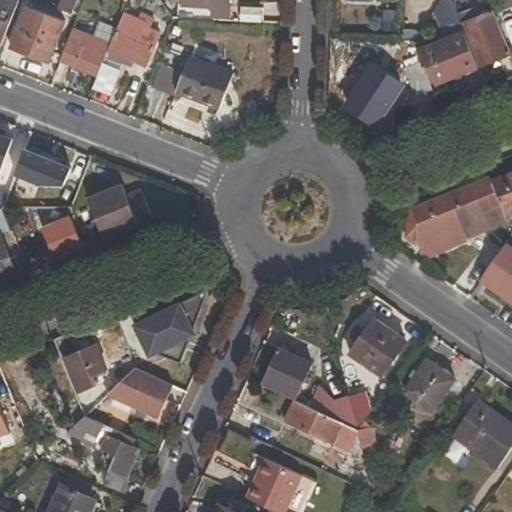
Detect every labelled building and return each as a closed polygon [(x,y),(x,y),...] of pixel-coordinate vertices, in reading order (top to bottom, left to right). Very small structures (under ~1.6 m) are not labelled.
[(0,0),(0,44),(1,45),(19,1),(16,0),(0,0)] [(212,9),(211,20),(262,22),(262,8),(230,6),(229,0),(173,0),(182,0),(183,7),(205,9),(212,9)] [(427,44),(422,30),(414,42),(422,62),(425,67),(427,66),(434,85),(465,72),(473,92),(486,86),(479,68),(462,25),(452,0),(443,0),(435,11),(445,36),(427,44)] [(49,62),(66,22),(27,7),(12,48),(49,62)] [(182,18),(205,19),(205,9),(183,7),(182,18)] [(151,28),(152,24),(123,12),(117,29),(109,51),(124,57),(122,63),(132,68),(134,62),(146,67),(161,32),(151,28)] [(507,79),(511,76),(511,55),(494,12),(462,25),(479,68),(500,60),(507,79)] [(100,21),(94,35),(74,27),(61,63),(99,78),(104,64),(109,51),(117,29),(100,21)] [(233,73),(191,57),(184,72),(177,90),(220,107),(233,73)] [(406,68),(416,95),(433,89),(425,67),(422,62),(406,68)] [(174,97),(177,90),(184,72),(162,63),(152,87),(174,97)] [(111,93),(120,70),(104,64),(99,78),(95,87),(111,93)] [(346,106),(377,125),(403,86),(373,67),(346,106)] [(0,135),(0,207),(1,207),(17,167),(26,146),(0,135)] [(30,173),(39,150),(26,146),(17,167),(30,173)] [(506,220),(511,217),(511,177),(492,186),(506,220)] [(507,224),(506,220),(492,186),(490,180),(409,213),(407,235),(438,256),(468,245),(466,241),(507,224)] [(121,185),(87,200),(105,239),(139,224),(152,218),(139,189),(125,195),(121,185)] [(0,231),(12,230),(8,222),(3,208),(1,207),(0,207),(0,231)] [(43,216),(57,215),(57,208),(3,208),(8,222),(43,222),(43,216)] [(85,253),(90,252),(87,244),(83,244),(72,216),(42,229),(54,258),(67,253),(82,247),(85,253)] [(0,237),(0,279),(8,277),(17,273),(2,236),(0,237)] [(95,250),(92,241),(87,244),(90,252),(95,250)] [(511,249),(507,246),(482,283),(511,305),(511,249)] [(85,253),(82,247),(67,253),(69,260),(85,253)] [(0,287),(11,283),(8,277),(0,279),(0,287)] [(196,296),(202,307),(210,289),(196,296)] [(202,307),(196,296),(158,315),(160,319),(153,322),(151,318),(135,326),(150,357),(158,353),(171,347),(169,343),(193,331),(202,307)] [(382,374),(404,343),(375,321),(352,353),(382,374)] [(171,347),(158,353),(181,362),(193,331),(169,343),(171,347)] [(97,344),(79,352),(72,334),(54,341),(61,358),(66,358),(80,392),(97,385),(94,375),(107,369),(97,344)] [(291,347),(288,352),(279,348),(263,381),(298,398),(313,365),(300,358),(303,353),(291,347)] [(432,410),(455,379),(428,359),(406,390),(432,410)] [(108,394),(158,418),(173,384),(136,367),(108,394)] [(349,386),(355,408),(352,409),(358,430),(366,421),(373,409),(364,382),(349,386)] [(332,401),(337,421),(358,430),(352,409),(349,396),(332,401)] [(368,469),(362,447),(358,430),(337,421),(286,398),(283,407),(289,411),(285,420),(348,450),(349,457),(343,457),(344,466),(368,469)] [(453,437),(498,470),(511,450),(511,423),(479,400),(453,437)] [(113,416),(95,409),(91,418),(109,426),(113,416)] [(140,450),(138,448),(141,442),(109,426),(91,418),(81,439),(119,456),(106,486),(121,492),(140,450)] [(377,443),(372,426),(366,421),(358,430),(362,447),(377,443)] [(285,511),(302,475),(266,459),(249,497),(273,509),(281,511),(285,511)] [(91,511),(96,501),(62,486),(49,511),(91,511)] [(100,511),(104,505),(96,501),(91,511),(100,511)]
